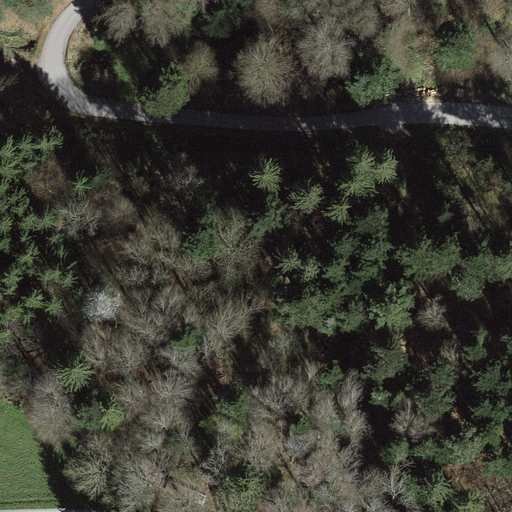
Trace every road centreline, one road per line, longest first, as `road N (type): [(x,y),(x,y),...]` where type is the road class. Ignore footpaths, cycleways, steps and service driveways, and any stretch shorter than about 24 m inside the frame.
road 1 (unclassified): [(511,116),(420,112),(321,123),(88,102),(68,93),(52,62),(66,25),(91,0)]
road 2 (track): [(511,305),(378,117)]
